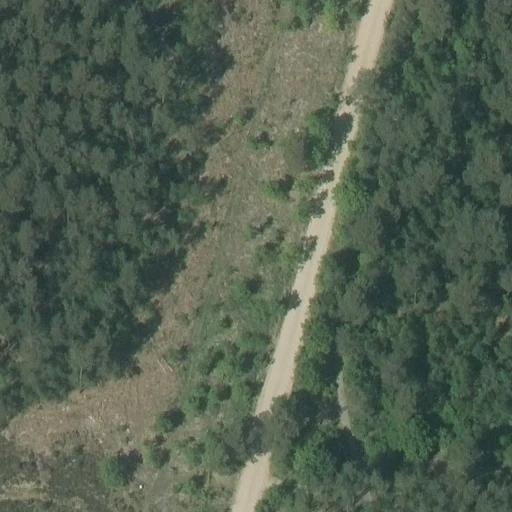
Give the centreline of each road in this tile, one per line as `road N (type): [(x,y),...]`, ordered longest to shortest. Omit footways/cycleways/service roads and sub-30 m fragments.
road 1 (track): [(272,410),(372,0)]
road 2 (track): [(511,489),(365,494)]
